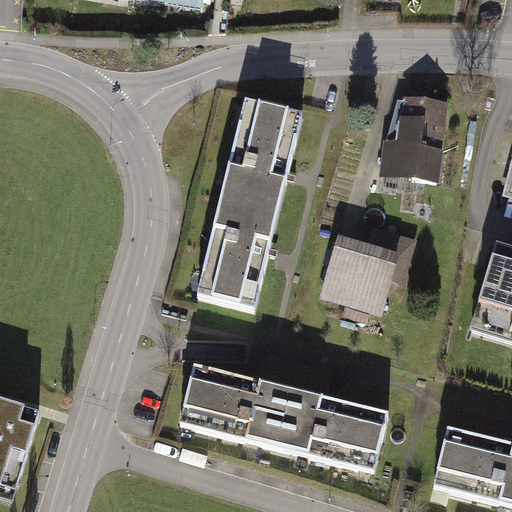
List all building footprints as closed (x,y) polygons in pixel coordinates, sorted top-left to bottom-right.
[(386,148),(383,173),(414,177),(413,182),(437,185),(441,155),(439,154),(445,110),(406,105),(400,149),(386,148)] [(240,128),(222,203),(279,217),(303,120),(261,109),(255,132),(240,128)] [(219,281),(213,304),(255,314),(279,217),(222,203),(203,277),(219,281)] [(367,260),(338,251),(325,294),(382,312),(391,281),(402,284),(415,245),(375,233),(367,260)] [(511,253),(497,250),(476,321),(511,332),(511,253)] [(292,395),(195,372),(185,413),(201,417),(197,433),(278,452),(292,395)] [(389,419),(292,395),(278,452),(359,472),(362,457),(379,461),(389,419)] [(39,418),(0,405),(0,489),(2,484),(18,489),(39,418)] [(511,449),(449,433),(438,475),(454,479),(450,494),(511,509),(511,449)]
